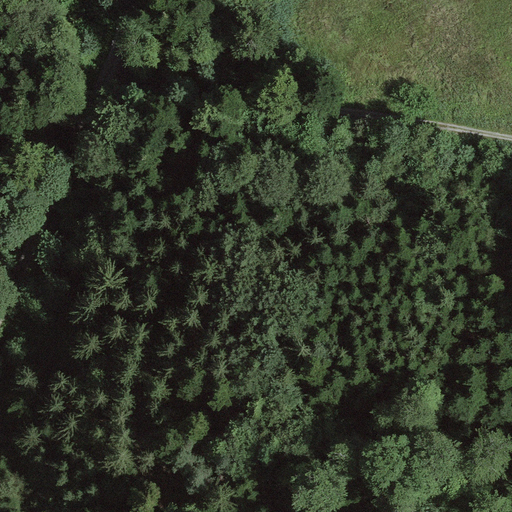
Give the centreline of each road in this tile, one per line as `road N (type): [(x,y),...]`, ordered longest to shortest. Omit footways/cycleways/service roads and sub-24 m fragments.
road 1 (track): [(111,75),(511,142)]
road 2 (track): [(133,0),(111,75),(0,318)]
